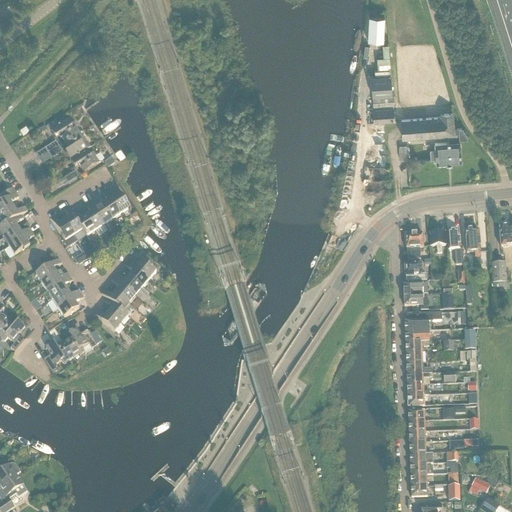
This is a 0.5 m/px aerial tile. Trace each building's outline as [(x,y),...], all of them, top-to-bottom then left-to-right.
[(383,43),(384,18),(369,17),(368,42),(383,43)] [(389,58),(376,59),(377,70),(379,70),(390,69),(389,58)] [(372,96),(392,95),(390,76),(370,77),(372,96)] [(373,108),(393,107),(392,95),(372,97),(373,108)] [(373,124),(394,122),(393,108),(372,110),(373,124)] [(454,135),(454,129),(453,129),(452,114),(440,115),(440,117),(401,120),(402,139),(448,135),(454,135)] [(64,144),(80,134),(76,128),(77,127),(74,123),(70,126),(67,121),(51,131),(56,139),(60,136),(64,144)] [(448,135),(449,143),(434,144),(435,150),(430,151),(431,159),(435,159),(436,164),(461,162),(459,142),(459,140),(466,139),(466,135),(461,128),(454,129),(454,135),(448,135)] [(70,161),(86,150),(83,146),(87,143),(85,139),(84,140),(80,134),(64,144),(69,151),(65,154),(70,161)] [(48,154),(59,147),(55,142),(45,149),(48,154)] [(59,147),(48,154),(52,159),(62,152),(59,147)] [(400,160),(408,159),(407,147),(399,147),(400,160)] [(86,150),(70,161),(75,169),(79,166),(84,174),(105,160),(101,154),(96,157),(93,153),(90,155),(86,150)] [(111,158),(105,163),(106,165),(108,168),(115,163),(113,161),(111,158)] [(67,184),(78,177),(75,172),(64,179),(67,184)] [(0,217),(14,209),(11,204),(18,199),(12,189),(2,196),(5,201),(0,204),(0,217)] [(106,193),(121,215),(130,210),(120,195),(115,198),(110,190),(106,193)] [(112,221),(121,215),(106,193),(102,195),(107,203),(103,206),(112,221)] [(112,221),(103,206),(98,209),(93,201),(89,204),(104,226),(112,221)] [(95,232),(104,226),(89,204),(85,206),(90,214),(85,217),(95,232)] [(21,216),(27,212),(24,208),(17,213),(14,209),(0,217),(0,220),(4,226),(4,227),(21,216)] [(72,215),(68,208),(64,211),(68,218),(64,221),(74,237),(82,232),(83,232),(72,215)] [(95,232),(85,217),(80,220),(76,213),(72,215),(83,232),(82,232),(86,238),(95,232)] [(21,216),(4,227),(4,226),(0,228),(0,234),(3,240),(19,230),(15,225),(24,219),(21,216)] [(54,217),(50,219),(65,243),(63,244),(66,249),(77,242),(73,237),(74,237),(64,221),(59,224),(54,217)] [(511,228),(510,229),(510,228),(499,229),(500,248),(511,246),(511,228)] [(9,248),(32,233),(29,229),(21,234),(19,230),(3,240),(9,248)] [(474,232),(474,230),(465,231),(466,254),(474,253),(475,265),(481,265),(478,231),(474,232)] [(459,250),(458,232),(447,232),(448,251),(454,251),(455,265),(463,265),(462,250),(459,250)] [(32,233),(9,248),(14,257),(29,247),(26,242),(34,237),(32,233)] [(431,247),(445,246),(444,233),(430,234),(431,247)] [(407,261),(420,260),(419,248),(423,247),(422,234),(405,235),(407,261)] [(127,264),(149,281),(160,269),(146,257),(138,266),(130,260),(127,264)] [(41,285),(57,275),(53,270),(61,265),(58,260),(35,275),(41,285)] [(142,289),(149,281),(127,264),(124,267),(132,274),(128,277),(142,289)] [(421,275),(420,264),(405,264),(405,265),(404,266),(404,270),(405,272),(405,276),(406,282),(425,281),(425,275),(421,275)] [(493,284),(507,283),(505,264),(491,265),(493,284)] [(47,293),(70,278),(67,274),(64,276),(61,272),(57,275),(41,285),(47,293)] [(142,289),(128,277),(124,282),(117,276),(115,279),(136,297),(142,289)] [(53,302),(68,292),(65,287),(72,282),(70,278),(47,293),(44,295),(49,303),(52,301),(53,302)] [(129,305),(136,297),(115,279),(111,283),(119,289),(115,293),(129,305)] [(419,295),(427,295),(426,284),(403,285),(403,296),(419,295)] [(58,310),(81,296),(78,291),(71,296),(68,292),(53,302),(58,310)] [(129,305),(115,293),(111,298),(104,292),(101,295),(106,300),(107,299),(122,313),(123,312),(129,305)] [(419,295),(403,296),(404,306),(420,306),(420,311),(427,311),(427,295),(419,295)] [(81,296),(58,310),(64,319),(79,309),(76,304),(83,299),(81,296)] [(128,317),(123,312),(122,313),(107,299),(106,300),(104,303),(111,309),(107,313),(121,325),(128,317)] [(0,329),(1,328),(4,325),(8,321),(1,314),(4,311),(0,307),(0,329)] [(454,322),(466,322),(466,310),(453,310),(454,322)] [(121,325),(107,313),(104,317),(96,311),(93,315),(114,333),(121,325)] [(405,332),(428,332),(428,322),(441,321),(441,314),(406,315),(407,322),(404,322),(405,332)] [(8,321),(0,329),(0,337),(2,339),(1,340),(5,342),(8,339),(14,344),(10,349),(15,353),(24,342),(17,336),(24,328),(17,323),(14,326),(8,321)] [(84,352),(81,349),(89,344),(92,349),(97,346),(90,336),(87,331),(80,336),(76,329),(68,334),(71,338),(63,342),(73,358),(79,355),(84,352)] [(464,341),(475,340),(475,331),(464,332),(464,341)] [(95,332),(90,336),(97,346),(102,342),(95,332)] [(405,343),(429,342),(428,332),(405,332),(405,343)] [(464,341),(465,350),(476,349),(475,340),(464,341)] [(67,362),(73,358),(63,342),(56,347),(53,344),(46,349),(50,356),(43,361),(52,374),(57,371),(54,366),(61,362),(63,366),(68,363),(67,362)] [(406,354),(422,353),(421,348),(429,347),(429,342),(405,343),(406,354)] [(443,344),(443,353),(454,353),(453,344),(448,344),(443,344)] [(406,364),(422,364),(422,353),(406,354),(406,364)] [(422,369),(422,364),(406,364),(406,375),(422,375),(429,375),(432,375),(432,369),(422,369)] [(443,383),(455,382),(455,374),(443,375),(443,383)] [(407,386),(423,385),(423,379),(429,379),(429,375),(422,375),(406,375),(407,386)] [(469,389),(477,389),(477,380),(469,380),(469,389)] [(407,397),(423,396),(429,396),(429,392),(423,392),(423,385),(407,386),(407,397)] [(478,402),(477,391),(469,392),(470,402),(478,402)] [(423,396),(407,397),(408,408),(424,407),(423,396)] [(442,409),(442,421),(455,421),(454,408),(442,409)] [(408,422),(424,422),(424,411),(408,412),(408,422)] [(478,418),(469,418),(469,427),(478,427),(478,418)] [(409,433),(425,433),(424,422),(408,422),(409,433)] [(458,438),(458,429),(445,429),(445,438),(458,438)] [(409,444),(425,443),(425,433),(409,433),(409,444)] [(409,454),(426,454),(425,443),(409,444),(409,454)] [(452,453),(448,453),(448,454),(446,454),(447,463),(458,463),(458,453),(452,454),(452,453)] [(410,465),(426,465),(433,465),(433,454),(426,454),(409,454),(410,465)] [(0,487),(16,476),(20,473),(15,466),(12,465),(0,473),(0,487)] [(426,476),(432,475),(432,471),(426,471),(426,465),(410,465),(410,476),(426,476)] [(447,475),(455,475),(455,465),(447,465),(447,475)] [(0,500),(3,505),(10,500),(16,496),(19,499),(27,493),(16,476),(0,487),(0,500)] [(427,486),(426,476),(410,476),(411,487),(427,486)] [(486,494),(489,486),(476,479),(472,487),(486,494)] [(427,486),(411,487),(411,498),(427,497),(427,486)] [(449,501),(459,502),(459,487),(448,487),(449,501)] [(489,496),(481,507),(487,511),(494,511),(500,504),(489,496)] [(10,500),(3,505),(0,506),(0,511),(9,511),(15,508),(10,500)]
